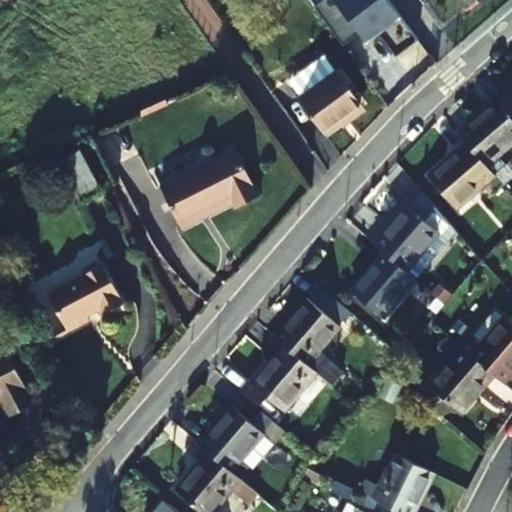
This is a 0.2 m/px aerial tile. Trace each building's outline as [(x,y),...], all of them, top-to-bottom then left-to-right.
[(324,0),(314,8),(342,46),(358,35),(364,44),(377,35),(394,59),(416,43),(384,0),(324,0)] [(328,61),(319,60),(294,78),(290,88),(324,134),(339,123),(338,121),(361,105),(328,61)] [(397,81),(380,60),(368,68),(384,89),(397,81)] [(511,96),(509,93),(497,101),(511,119),(511,96)] [(458,133),(467,144),(486,165),(511,142),(511,119),(497,101),(458,133)] [(486,165),(467,144),(430,175),(457,206),(482,185),(491,197),(504,187),(486,165)] [(257,196),(234,149),(160,187),(179,224),(231,198),(236,207),(257,196)] [(98,191),(78,153),(58,163),(77,201),(98,191)] [(383,251),(416,279),(428,264),(418,257),(438,233),(407,206),(374,244),(383,251)] [(416,279),(383,251),(351,290),(383,317),(416,279)] [(96,270),(88,268),(82,271),(80,279),(45,298),(64,333),(85,322),(83,317),(95,311),(100,318),(122,306),(100,268),(96,270)] [(285,345),(316,373),(333,387),(344,374),(318,353),(339,328),(308,300),(275,337),(285,345)] [(482,341),(471,354),(493,374),(503,383),(511,371),(511,323),(494,308),(473,332),(482,341)] [(316,373),(285,345),(253,383),(284,410),(316,373)] [(460,412),(493,374),(471,354),(462,346),(428,384),(460,412)] [(30,406),(2,351),(0,351),(0,412),(3,419),(30,406)] [(400,389),(383,386),(382,397),(399,400),(400,389)] [(209,452),(232,471),(263,433),(232,407),(200,444),(209,452)] [(232,471),(209,452),(177,490),(201,511),(213,511),(241,480),(232,471)] [(415,511),(434,473),(397,455),(374,500),(387,507),(397,511),(415,511)]
